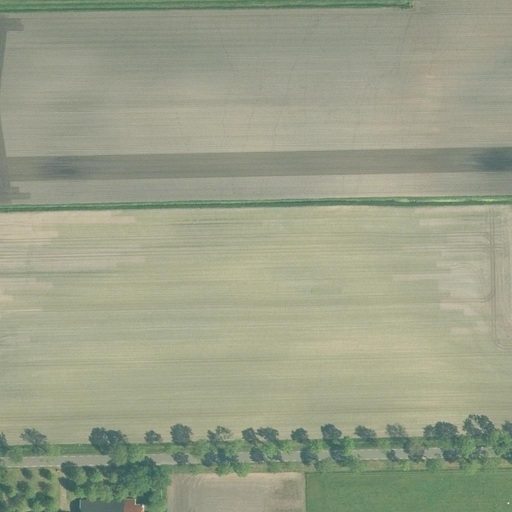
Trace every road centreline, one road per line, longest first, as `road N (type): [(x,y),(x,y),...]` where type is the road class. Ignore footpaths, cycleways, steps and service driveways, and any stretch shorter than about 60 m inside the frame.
road 1 (tertiary): [(0,463),(511,452)]
road 2 (track): [(144,0),(0,2)]
